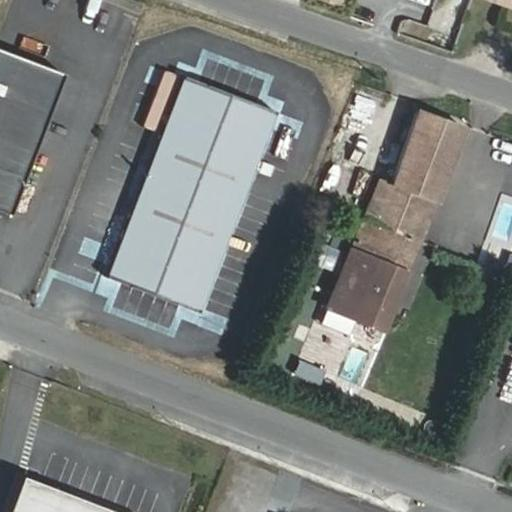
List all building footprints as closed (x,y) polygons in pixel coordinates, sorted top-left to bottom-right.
[(60,75),(0,52),(0,107),(41,124),(60,75)] [(281,117),(190,81),(113,275),(204,311),(281,117)] [(0,214),(6,217),(41,124),(0,107),(0,214)] [(325,309),(380,332),(461,130),(415,111),(387,182),(378,178),(325,309)] [(317,380),(322,366),(299,359),(294,373),(317,380)] [(109,511),(20,479),(7,511),(109,511)]
